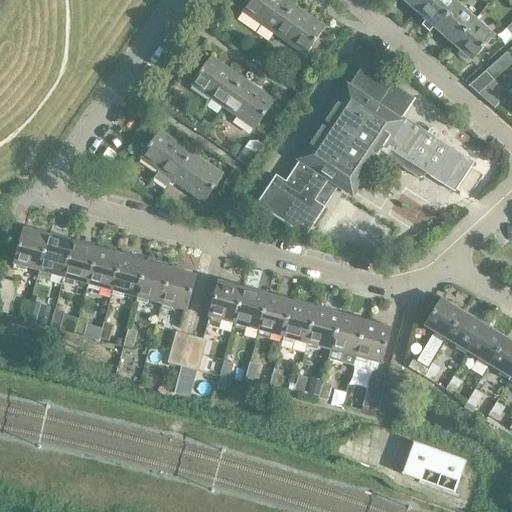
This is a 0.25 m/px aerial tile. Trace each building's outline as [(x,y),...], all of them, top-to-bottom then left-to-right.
[(273,34),(293,6),(284,0),(249,0),(241,12),(273,34)] [(401,0),(415,12),(424,3),(426,0),(401,0)] [(434,29),(456,4),(450,0),(426,0),(424,3),(415,12),(434,29)] [(452,45),(474,21),(456,4),(434,29),(452,45)] [(293,6),(273,34),(305,56),(324,27),(293,6)] [(474,21),(452,45),(471,62),(493,37),(474,21)] [(511,58),(506,52),(484,72),(492,81),(511,63),(511,58)] [(223,108),(242,80),(210,57),(190,86),(223,108)] [(472,164),(402,118),(414,100),(387,83),(362,66),(284,183),(274,177),(263,193),(255,206),(303,237),(336,187),(352,198),(380,155),(416,179),(422,177),(424,174),(453,193),(472,164)] [(492,81),(484,72),(468,86),(477,94),(492,81)] [(242,80),(223,108),(254,130),(273,101),(242,80)] [(171,181),(172,181),(192,153),(160,131),(140,159),(158,172),(154,179),(167,188),(171,181)] [(192,153),(172,181),(189,193),(203,202),(210,193),(223,174),(192,153)] [(39,273),(48,239),(38,236),(39,232),(26,228),(25,232),(23,232),(14,266),(39,273)] [(49,234),(48,239),(39,273),(63,279),(72,245),(61,242),(63,238),(49,234)] [(72,245),(63,279),(88,286),(97,252),(86,249),(87,245),(74,241),(72,245)] [(98,248),(97,252),(88,286),(112,293),(121,258),(109,255),(110,251),(98,248)] [(122,254),(121,258),(112,293),(136,299),(146,265),(145,265),(134,262),(135,258),(122,254)] [(146,265),(136,299),(161,306),(170,272),(158,269),(159,264),(146,261),(145,265),(146,265)] [(171,267),(170,272),(161,306),(186,312),(195,279),(182,275),(183,270),(171,267)] [(0,310),(7,312),(15,284),(1,281),(0,286),(0,310)] [(235,326),(245,288),(244,288),(243,292),(232,289),(233,285),(221,281),(219,286),(218,285),(209,319),(235,326)] [(245,288),(235,326),(258,333),(268,298),(256,295),(257,291),(245,288)] [(269,294),(268,298),(258,333),(282,339),(291,305),(280,302),(281,298),(269,294)] [(445,340),(462,313),(440,299),(423,326),(445,340)] [(293,301),(291,305),(282,339),(306,345),(316,311),(305,308),(306,304),(293,301)] [(39,307),(31,305),(26,321),(35,324),(39,307)] [(317,307),(316,311),(306,345),(331,352),(340,318),(329,315),(330,311),(317,307)] [(63,314),(55,312),(51,328),(59,330),(63,314)] [(483,326),(462,313),(445,340),(467,353),(483,326)] [(353,365),(355,358),(364,324),(352,321),(353,317),(341,314),(340,318),(331,352),(329,359),(353,365)] [(87,320),(79,318),(75,334),(83,337),(87,320)] [(379,324),(365,321),(364,324),(355,358),(380,365),(389,331),(378,328),(379,324)] [(111,327),(103,325),(99,341),(107,343),(111,327)] [(504,338),(483,326),(467,353),(488,366),(504,338)] [(136,334),(128,331),(123,347),(132,350),(136,334)] [(183,369),(191,338),(176,334),(167,365),(183,369)] [(191,338),(183,369),(198,373),(207,343),(191,338)] [(511,373),(511,343),(504,338),(488,366),(509,378),(511,373)] [(424,377),(432,364),(423,359),(415,372),(424,377)] [(233,365),(225,363),(221,379),(229,381),(233,365)] [(432,364),(424,377),(432,382),(440,369),(432,364)] [(257,367),(249,365),(245,381),(253,383),(257,367)] [(282,373),(274,371),(269,387),(278,389),(282,373)] [(306,380),(297,377),(293,394),(301,396),(306,380)] [(452,377),(444,391),(452,396),(460,382),(452,377)] [(378,412),(386,384),(370,379),(362,407),(378,412)] [(330,386),(321,384),(317,400),(325,402),(330,386)] [(473,390),(465,403),(474,409),(482,395),(473,390)] [(494,403),(486,416),(495,421),(503,408),(494,403)] [(412,444),(400,474),(452,492),(463,463),(412,444)]
